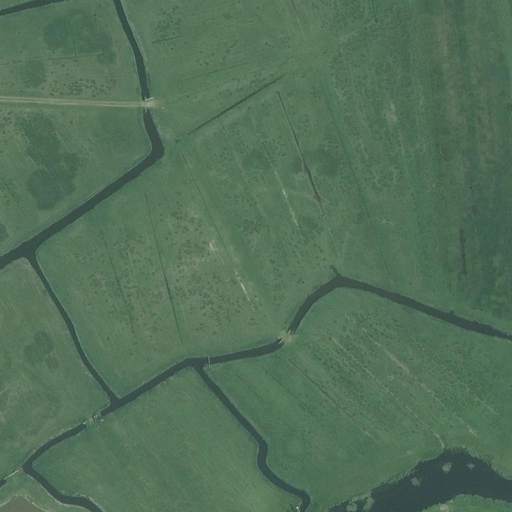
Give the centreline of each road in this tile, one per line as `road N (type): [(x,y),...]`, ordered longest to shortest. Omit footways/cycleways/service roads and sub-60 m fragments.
road 1 (track): [(155,105),(0,99)]
road 2 (track): [(96,430),(0,339)]
